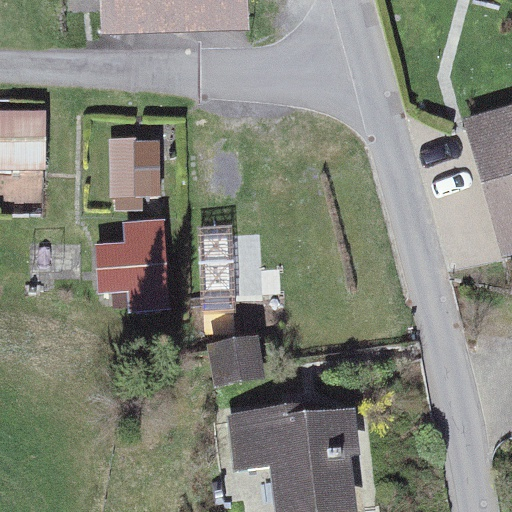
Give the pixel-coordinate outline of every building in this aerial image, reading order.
[(249,0),(101,0),(103,27),(250,21),(249,0)] [(511,92),(452,109),(485,230),(511,222),(511,92)] [(0,109),(0,168),(47,169),(46,110),(0,109)] [(110,140),(112,212),(164,211),(162,139),(110,140)] [(94,245),(98,294),(126,293),(127,314),(173,311),(165,221),(124,223),(126,243),(94,245)] [(195,227),(203,337),(240,334),(235,225),(195,227)] [(215,383),(268,378),(264,334),(211,339),(215,383)] [(351,511),(343,420),(230,431),(235,482),(280,477),(283,511),(351,511)]
